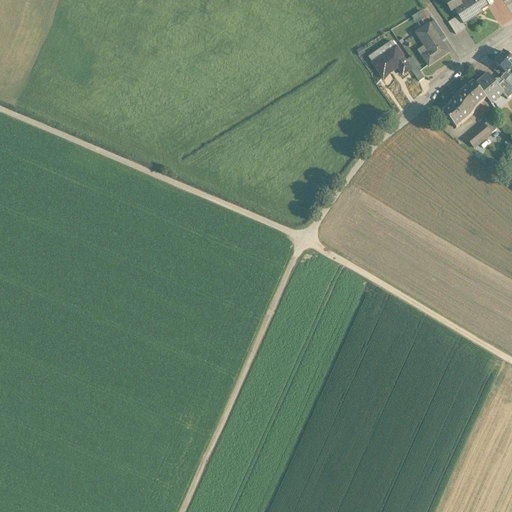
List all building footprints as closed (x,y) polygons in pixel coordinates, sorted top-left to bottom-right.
[(457,0),(448,0),(445,2),(451,12),(454,10),(453,9),(460,5),(457,0)] [(468,0),(460,5),(453,9),(454,10),(458,17),(463,26),(477,17),(475,14),(487,7),(483,0),(468,0)] [(412,19),(415,24),(429,16),(426,11),(412,19)] [(463,26),(458,17),(448,24),(455,35),(460,32),(465,29),(463,26)] [(434,22),(429,25),(439,40),(444,37),(434,22)] [(439,40),(429,25),(415,35),(427,53),(421,57),(428,67),(448,54),(439,40)] [(404,62),(391,43),(368,58),(382,79),(397,69),(402,76),(410,71),(410,70),(404,62)] [(360,53),(364,58),(370,53),(367,48),(360,53)] [(511,60),(504,54),(495,64),(506,74),(507,75),(510,71),(511,72),(511,60)] [(424,79),(409,59),(404,62),(410,70),(410,71),(418,83),(424,79)] [(511,72),(510,71),(507,75),(506,74),(501,80),(511,89),(511,72)] [(475,86),(475,87),(486,100),(491,105),(502,95),(503,94),(497,88),(487,76),(475,86)] [(511,96),(511,89),(504,82),(497,88),(503,94),(502,95),(507,100),(511,96)] [(473,83),(442,109),(456,125),(486,100),(475,87),(475,86),(473,83)] [(494,126),(488,119),(485,122),(491,129),(494,126)] [(477,140),(478,142),(484,138),(482,136),(491,129),(485,122),(467,137),(473,144),(477,140)]
